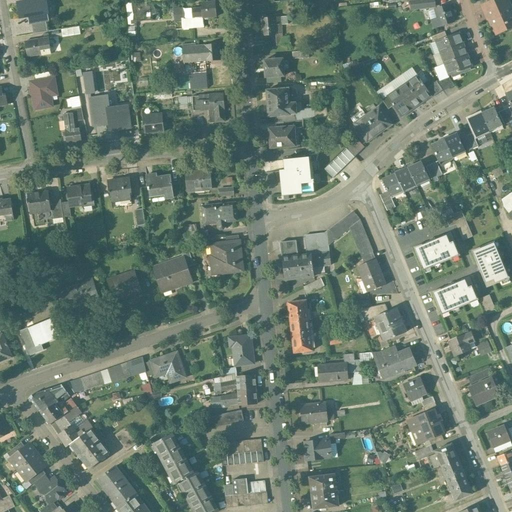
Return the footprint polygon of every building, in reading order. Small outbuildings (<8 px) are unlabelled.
[(32,1),(18,3),(21,18),(34,16),(35,22),(35,23),(46,21),(48,20),(47,14),(48,14),(45,0),(33,2),(32,1)] [(434,0),(425,0),(411,2),(411,10),(435,7),(434,0)] [(511,23),(511,14),(506,0),(494,0),(484,5),(497,36),(508,31),(506,26),(511,23)] [(215,2),(201,3),(201,8),(191,9),(192,19),(202,18),(202,19),(216,17),(215,2)] [(449,5),(435,9),(438,18),(432,20),(435,28),(455,22),(449,5)] [(288,17),(261,19),(263,36),(276,35),(276,26),(288,25),(288,17)] [(46,21),(35,23),(35,22),(32,23),(34,34),(48,32),(46,21)] [(79,26),(61,29),(63,37),(80,34),(79,26)] [(445,32),(432,37),(434,43),(437,42),(436,41),(447,37),(445,32)] [(447,37),(436,41),(437,42),(441,53),(463,45),(463,44),(462,45),(460,40),(461,40),(459,33),(447,37)] [(290,37),(276,38),(277,46),(290,45),(290,37)] [(39,40),(26,42),(25,42),(27,57),(28,57),(28,56),(41,54),(42,56),(51,54),(50,48),(49,38),(39,40)] [(219,45),(183,47),(184,63),(206,61),(220,60),(219,45)] [(463,45),(441,53),(445,65),(468,57),(466,51),(465,51),(463,46),(464,46),(463,45)] [(468,57),(445,65),(450,77),(472,68),(470,62),(469,63),(467,58),(468,57)] [(275,60),(271,60),(264,61),(265,78),(266,78),(280,77),(284,77),(282,59),(276,60),(275,60)] [(96,71),(85,71),(86,93),(97,93),(96,71)] [(190,88),(206,87),(206,74),(200,74),(200,72),(193,72),(193,80),(189,80),(190,88)] [(426,89),(417,77),(407,84),(421,103),(431,97),(431,96),(426,89)] [(54,78),(30,82),(35,110),(53,107),(50,90),(56,89),(54,78)] [(455,87),(449,79),(444,82),(448,88),(450,90),(455,87)] [(444,82),(443,80),(438,83),(443,91),(443,92),(448,88),(444,82)] [(437,81),(431,85),(437,94),(443,91),(438,83),(437,81)] [(407,84),(397,90),(411,110),(421,103),(407,84)] [(437,94),(431,85),(426,89),(431,96),(431,97),(432,98),(437,94)] [(289,89),(266,91),(268,117),(290,115),(290,114),(296,114),(296,111),(296,103),(290,104),(289,89)] [(411,110),(397,90),(387,97),(393,107),(401,117),(411,110)] [(222,94),(199,96),(199,101),(192,101),(193,111),(200,110),(200,111),(209,110),(210,110),(214,110),(215,122),(224,121),(224,109),(222,94)] [(127,107),(109,109),(107,97),(91,99),(94,126),(110,124),(110,130),(130,128),(127,107)] [(387,97),(386,97),(382,100),(389,110),(393,107),(387,97)] [(79,107),(74,108),(76,121),(83,120),(81,107),(79,107)] [(379,107),(366,116),(362,110),(351,118),(367,142),(392,125),(379,107)] [(495,108),(487,111),(487,112),(482,114),(490,131),(503,125),(495,108)] [(314,109),(296,111),(296,114),(297,120),(303,120),(315,118),(314,109)] [(510,122),(505,110),(499,112),(505,125),(510,122)] [(73,113),(64,114),(65,130),(67,144),(82,142),(80,128),(75,129),(73,113)] [(162,114),(143,116),(145,134),(164,132),(162,114)] [(482,114),(477,117),(477,116),(469,120),(477,136),(490,131),(482,114)] [(297,121),(276,123),(277,129),(294,127),(294,128),(304,127),(303,120),(297,120),(297,121)] [(277,129),(269,129),(271,148),(295,146),(294,128),(294,127),(277,129)] [(457,133),(450,136),(450,137),(445,139),(452,156),(465,150),(457,133)] [(478,145),(472,133),(467,135),(473,148),(478,145)] [(473,148),(467,135),(461,138),(467,150),(473,148)] [(365,147),(355,138),(348,145),(349,151),(355,157),(365,147)] [(445,139),(440,141),(432,145),(439,162),(452,156),(445,139)] [(264,168),(274,167),(273,152),(263,153),(264,168)] [(351,162),(343,154),(339,158),(347,167),(351,162)] [(311,157),(283,160),(284,171),(279,171),(282,196),(314,193),(311,157)] [(339,158),(335,162),(342,171),(347,167),(339,158)] [(421,162),(408,168),(415,184),(428,178),(421,162)] [(442,174),(437,162),(431,164),(437,177),(442,174)] [(437,177),(431,164),(426,167),(432,179),(437,177)] [(408,168),(395,174),(402,190),(415,184),(408,168)] [(203,171),(186,172),(187,191),(194,190),(194,187),(212,186),(210,169),(203,169),(203,171)] [(170,175),(156,178),(155,174),(146,175),(148,190),(149,190),(150,196),(164,194),(165,198),(173,197),(170,175)] [(395,174),(382,179),(387,192),(389,195),(402,190),(395,174)] [(129,178),(107,181),(109,191),(109,194),(110,194),(111,199),(130,197),(129,188),(131,188),(129,178)] [(90,185),(67,188),(69,202),(70,207),(83,205),(83,203),(92,201),(90,185)] [(48,192),(28,195),(30,213),(42,212),(42,209),(50,208),(48,192)] [(389,195),(387,192),(380,195),(387,211),(394,208),(389,195)] [(10,200),(0,201),(0,215),(12,214),(10,200)] [(69,202),(61,203),(63,216),(71,215),(70,207),(69,202)] [(235,203),(203,206),(204,220),(223,218),(223,221),(236,220),(235,203)] [(143,209),(135,210),(137,226),(145,225),(143,209)] [(447,214),(449,225),(457,224),(460,239),(469,237),(463,211),(447,214)] [(354,212),(325,234),(332,243),(351,228),(361,221),(354,212)] [(373,252),(361,221),(351,228),(362,258),(373,252)] [(197,231),(185,233),(185,241),(198,239),(197,231)] [(324,233),(305,235),(306,248),(329,245),(332,243),(325,234),(324,233)] [(415,247),(424,269),(460,255),(455,241),(450,243),(447,235),(415,247)] [(226,243),(211,245),(212,256),(210,256),(213,275),(244,272),(240,241),(226,243)] [(296,241),(280,242),(282,258),(298,256),(296,241)] [(488,287),(510,278),(495,242),(473,251),(488,287)] [(298,256),(282,258),(285,281),(314,277),(314,276),(313,268),(324,266),(331,265),(329,245),(306,248),(307,255),(298,256)] [(189,252),(182,255),(183,258),(184,258),(187,267),(194,265),(189,252)] [(373,252),(362,258),(365,264),(376,260),(373,252)] [(183,258),(153,268),(162,292),(189,283),(184,268),(187,267),(184,258),(183,258)] [(365,264),(358,267),(369,294),(387,286),(376,260),(365,264)] [(149,274),(144,262),(138,264),(142,276),(149,274)] [(324,266),(313,268),(314,276),(325,275),(324,266)] [(133,273),(110,281),(117,301),(127,298),(125,293),(137,289),(139,293),(140,293),(133,273)] [(321,278),(304,287),(305,296),(325,286),(321,278)] [(86,280),(77,283),(77,284),(72,286),(72,285),(66,287),(64,283),(55,286),(60,298),(69,295),(71,299),(68,300),(72,311),(80,308),(79,304),(97,297),(91,282),(87,283),(86,280)] [(433,292),(442,314),(478,300),(472,286),(468,288),(464,280),(433,292)] [(488,294),(478,297),(484,314),(494,311),(488,294)] [(307,301),(289,303),(291,322),(309,320),(307,301)] [(385,305),(360,310),(365,323),(376,318),(375,318),(388,313),(385,305)] [(388,313),(375,318),(376,318),(385,342),(406,333),(397,309),(388,313)] [(51,320),(29,329),(21,332),(31,356),(46,350),(43,345),(57,339),(62,335),(55,320),(51,320)] [(309,320),(291,322),(294,353),(312,351),(309,320)] [(345,333),(325,337),(327,346),(347,342),(345,333)] [(470,334),(450,343),(455,355),(469,349),(467,344),(473,341),(470,334)] [(0,336),(0,362),(11,357),(2,335),(0,336)] [(250,336),(229,338),(230,347),(233,347),(235,366),(254,364),(250,336)] [(489,338),(479,342),(483,351),(493,347),(489,338)] [(389,349),(378,353),(380,358),(391,354),(389,349)] [(409,350),(392,357),(391,354),(380,358),(383,366),(383,367),(384,367),(388,377),(394,374),(395,375),(415,366),(409,350)] [(177,352),(150,361),(154,374),(156,377),(167,373),(171,383),(186,378),(177,352)] [(143,357),(68,383),(74,393),(93,388),(146,372),(144,363),(143,357)] [(154,374),(150,361),(144,363),(146,372),(147,372),(148,376),(154,374)] [(354,363),(318,366),(319,382),(347,381),(347,374),(355,373),(354,363)] [(488,368),(468,377),(471,384),(491,376),(488,368)] [(255,375),(236,377),(237,380),(221,383),(221,384),(222,391),(237,388),(238,391),(257,389),(256,389),(255,376),(255,375)] [(421,379),(404,386),(406,390),(405,390),(410,401),(427,394),(421,379)] [(492,379),(469,388),(472,396),(473,395),(477,405),(499,395),(492,379)] [(152,383),(144,384),(146,398),(154,397),(152,383)] [(61,385),(49,389),(33,395),(32,395),(29,398),(30,399),(41,413),(41,414),(42,414),(56,404),(59,402),(57,399),(60,397),(64,401),(70,397),(62,385),(61,385)] [(257,389),(238,391),(238,393),(222,397),(222,408),(230,407),(230,404),(238,403),(238,405),(257,403),(257,402),(256,390),(257,390),(257,389)] [(434,397),(422,402),(424,408),(436,403),(434,397)] [(56,404),(42,414),(50,424),(54,421),(64,415),(76,406),(72,399),(62,407),(61,411),(56,404)] [(436,403),(424,408),(426,414),(435,410),(438,409),(436,403)] [(325,404),(301,407),(303,424),(327,421),(326,409),(325,404)] [(76,406),(64,415),(69,421),(81,412),(76,406)] [(332,408),(326,409),(327,421),(334,420),(332,408)] [(208,410),(198,412),(199,418),(209,416),(208,410)] [(241,410),(205,419),(208,430),(244,421),(241,410)] [(426,414),(408,421),(413,433),(418,431),(423,443),(429,441),(443,436),(444,435),(440,423),(443,422),(441,415),(437,416),(435,410),(426,414)] [(64,415),(54,421),(63,433),(72,426),(69,421),(64,415)] [(1,417),(0,416),(0,437),(9,433),(1,417)] [(87,421),(75,430),(72,426),(63,433),(58,436),(66,447),(71,444),(91,430),(92,428),(87,421)] [(505,426),(488,433),(494,447),(510,440),(506,430),(505,426)] [(127,428),(116,436),(127,451),(138,443),(127,428)] [(91,430),(71,444),(90,469),(110,454),(91,430)] [(348,432),(328,435),(329,440),(330,444),(349,442),(348,432)] [(175,441),(173,442),(170,437),(172,435),(172,434),(154,444),(176,484),(178,483),(178,482),(191,475),(187,469),(190,468),(175,441)] [(443,436),(429,441),(431,446),(433,445),(445,441),(443,436)] [(261,440),(220,444),(221,455),(262,451),(261,440)] [(329,440),(305,443),(308,460),(331,457),(330,444),(329,440)] [(22,442),(7,453),(11,458),(25,447),(22,442)] [(11,458),(10,459),(19,470),(38,455),(29,444),(25,447),(11,458)] [(452,444),(435,451),(442,467),(459,460),(452,444)] [(431,446),(421,450),(423,455),(435,450),(433,445),(431,446)] [(511,453),(511,451),(497,457),(501,466),(511,461),(511,453)] [(38,455),(19,470),(27,481),(42,469),(46,466),(38,455)] [(459,460),(442,467),(449,484),(466,477),(459,460)] [(511,461),(501,466),(504,475),(511,472),(511,461)] [(136,494),(115,466),(98,480),(99,480),(103,486),(103,487),(114,501),(115,501),(119,506),(117,508),(118,508),(136,495),(136,494)] [(42,469),(28,480),(32,485),(34,483),(45,475),(46,474),(42,469)] [(197,480),(194,473),(191,475),(178,482),(178,483),(179,485),(180,484),(195,511),(217,511),(218,511),(216,511),(215,511),(212,507),(215,505),(200,478),(197,480)] [(334,474),(309,478),(311,494),(336,490),(334,474)] [(45,475),(34,483),(39,490),(50,481),(45,475)] [(50,481),(39,490),(50,504),(58,498),(58,499),(64,495),(63,494),(66,492),(55,477),(50,481)] [(473,493),(466,477),(449,484),(456,501),(473,493)] [(246,478),(232,480),(234,495),(248,494),(246,478)] [(398,483),(390,487),(393,493),(401,489),(398,483)] [(336,490),(311,494),(313,509),(339,506),(336,490)] [(234,495),(225,496),(226,508),(268,503),(267,492),(248,494),(234,495)] [(10,495),(1,500),(0,500),(0,511),(4,511),(15,507),(10,495)] [(148,511),(136,495),(118,508),(119,509),(119,508),(122,511),(148,511)] [(74,503),(62,511),(80,511),(79,510),(80,510),(74,503)]
